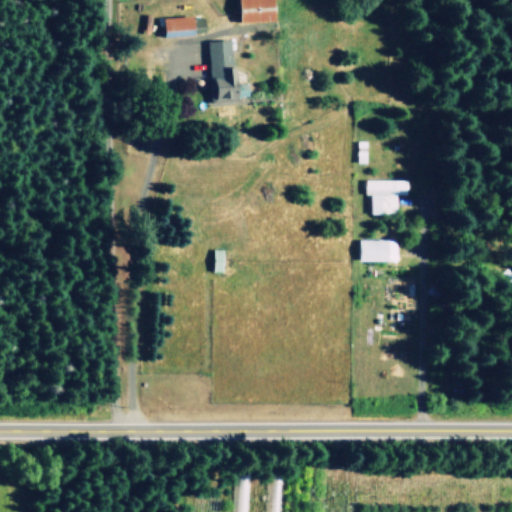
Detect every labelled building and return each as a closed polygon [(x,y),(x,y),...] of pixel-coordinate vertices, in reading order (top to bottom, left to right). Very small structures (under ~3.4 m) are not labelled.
[(273,21),(272,0),(237,0),(238,22),(273,21)] [(163,17),(163,35),(204,34),(203,16),(163,17)] [(206,41),(210,101),(235,99),(232,39),(206,41)] [(395,194),(406,194),(405,179),(361,180),(362,195),(368,194),(368,213),(395,213),(395,194)] [(357,261),(387,260),(386,239),(357,240),(357,261)] [(243,511),(244,473),(230,473),(229,511),(243,511)]
